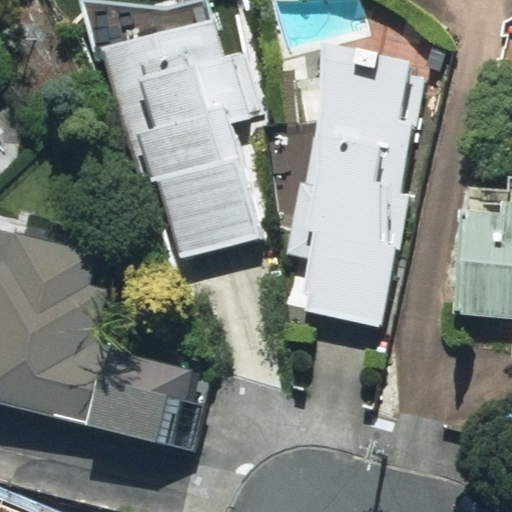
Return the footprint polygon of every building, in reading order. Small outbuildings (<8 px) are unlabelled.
[(241,21),(107,49),(151,188),(168,184),(183,254),(268,236),(244,122),(261,118),(241,21)] [(424,63),(333,55),(310,309),(401,317),(424,63)] [(511,211),(467,209),(464,316),(511,317),(511,211)] [(0,399),(98,425),(118,347),(107,344),(121,288),(93,281),(100,253),(25,234),(18,263),(2,259),(0,265),(0,399)] [(36,511),(0,495),(0,511),(36,511)]
